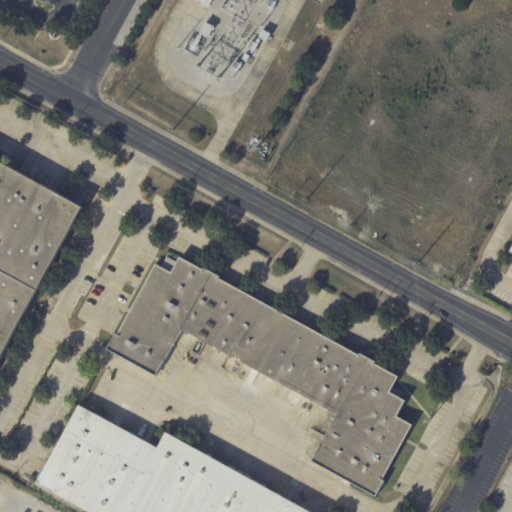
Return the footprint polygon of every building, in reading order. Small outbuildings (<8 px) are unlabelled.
[(208,22),(216,27),(210,38),(201,34),(208,22)] [(272,34),(273,34),(269,41),(261,37),(265,29),(272,34)] [(253,57),(251,62),(245,59),(248,54),(253,57)] [(256,151),(250,148),(256,137),(262,141),(256,151)] [(0,158),(89,207),(0,371),(0,158)] [(208,267),(224,276),(223,278),(363,355),(364,353),(381,362),(380,364),(403,377),(394,392),(410,401),(401,417),(417,425),(387,480),(389,482),(380,498),(352,482),(349,488),(344,485),(347,479),(315,462),(323,447),(322,446),(339,415),(184,330),(159,376),(109,349),(118,333),(120,334),(158,263),(162,265),(168,253),(181,260),(183,256),(206,269),(208,267)] [(230,357),(241,363),(234,376),(223,370),(230,357)] [(87,408),(160,448),(169,432),(314,511),(91,511),(38,483),(81,404),(87,408)]
